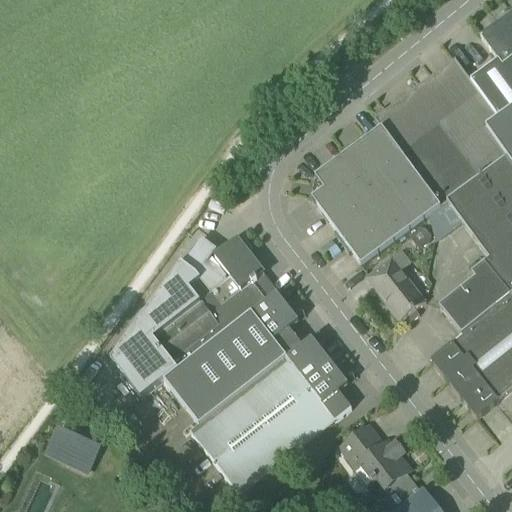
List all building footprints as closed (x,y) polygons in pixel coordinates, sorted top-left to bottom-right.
[(480,98),(498,122),(511,112),(511,16),(511,15),(496,26),(498,28),(480,41),(498,64),(470,84),(480,98)] [(439,312),(462,340),(501,309),(511,299),(511,170),(507,163),(484,133),(498,122),(480,98),(470,84),(455,64),(375,123),(382,132),(441,212),(447,207),(489,264),(472,278),(476,283),(439,312)] [(275,117),(282,125),(290,119),(283,111),(275,117)] [(507,163),(511,170),(511,112),(498,122),(484,133),(507,163)] [(361,270),(441,212),(382,132),(368,142),(365,138),(342,155),(345,159),(315,182),(318,186),(316,187),(314,198),(316,200),(312,203),(336,236),(334,237),(349,258),(351,256),(361,270)] [(142,401),(166,384),(166,383),(215,345),(216,345),(261,310),(261,309),(246,291),(252,286),(253,288),(256,285),(255,284),(264,277),(241,249),(243,247),(239,242),(215,261),(224,274),(226,272),(232,279),(210,296),(196,277),(182,265),(112,362),(142,401)] [(401,274),(410,266),(401,255),(366,282),(400,326),(401,325),(404,330),(419,319),(415,314),(426,306),(401,274)] [(166,383),(166,384),(199,430),(190,437),(239,500),(351,413),(338,396),(348,389),(338,376),(341,374),(336,368),(333,370),(312,342),(301,350),(288,333),(298,325),(289,313),(292,311),(287,304),(284,307),(276,297),(261,309),(261,310),(216,345),(215,345),(166,383)] [(511,299),(501,309),(462,340),(430,365),(476,423),(511,394),(511,299)] [(411,494),(416,491),(406,478),(410,474),(400,461),(404,458),(395,447),(391,450),(388,445),(383,449),(369,430),(340,453),(355,472),(359,469),(373,487),(377,484),(385,494),(390,490),(394,494),(370,511),(438,511),(424,492),(415,499),(411,494)]
